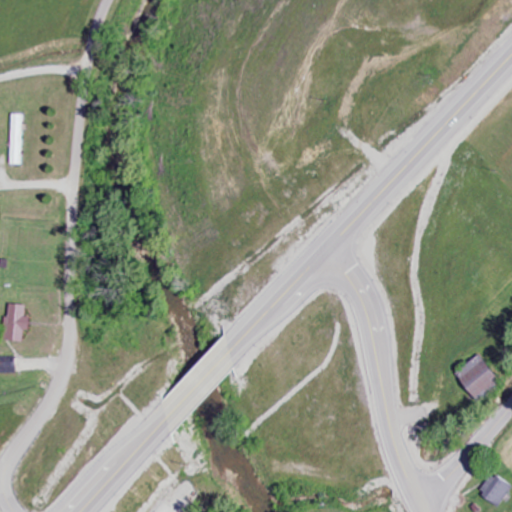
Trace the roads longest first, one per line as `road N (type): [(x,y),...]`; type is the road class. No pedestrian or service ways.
road 1 (residential): [(10,511),(10,457),(57,396),(74,351),(69,276),(77,144),(91,47),(108,0)]
road 2 (trunk): [(320,243),(70,511)]
road 3 (trunk): [(511,40),(320,243)]
road 4 (tertiary): [(409,485),(392,448),(377,326),(359,281),(320,243)]
road 5 (tertiary): [(409,485),(464,458),(511,406)]
